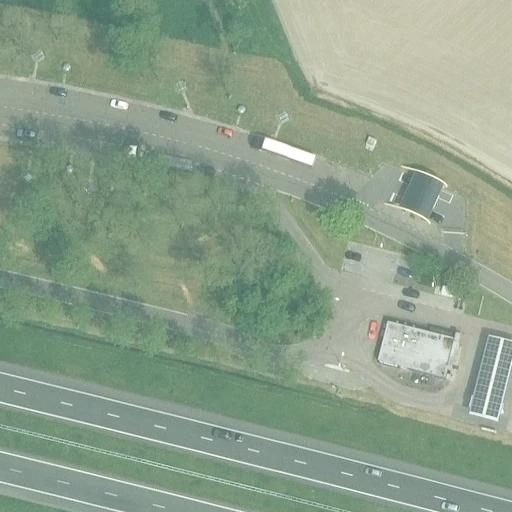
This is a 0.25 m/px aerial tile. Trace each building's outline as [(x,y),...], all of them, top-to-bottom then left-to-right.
[(0,81),(53,92),(55,81),(0,70),(0,81)] [(66,81),(63,92),(129,109),(131,98),(66,81)] [(162,103),(159,116),(215,128),(218,115),(162,103)] [(110,121),(127,125),(129,115),(112,111),(110,121)] [(52,126),(0,118),(0,128),(51,136),(52,126)] [(271,135),(267,145),(278,149),(328,167),(331,156),(271,135)] [(444,189),(416,176),(414,182),(404,203),(398,215),(426,228),(432,216),(442,195),(444,189)] [(445,381),(455,342),(388,325),(378,364),(445,381)] [(496,434),(511,372),(511,351),(488,346),(467,426),(496,434)]
